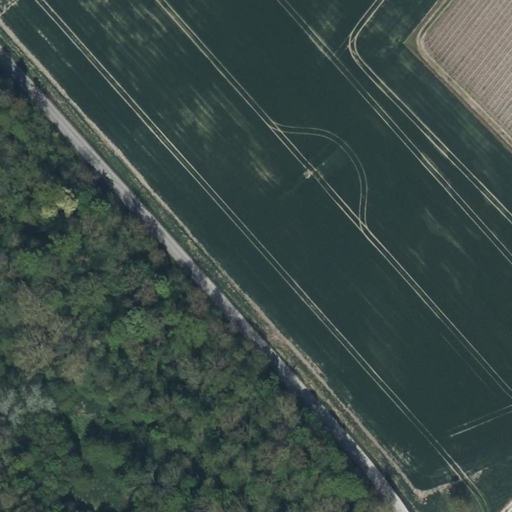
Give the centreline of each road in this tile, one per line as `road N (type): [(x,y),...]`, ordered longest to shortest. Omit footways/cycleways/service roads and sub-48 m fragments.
road 1 (tertiary): [(400,511),(0,37)]
road 2 (track): [(511,142),(429,57),(425,27),(447,0)]
